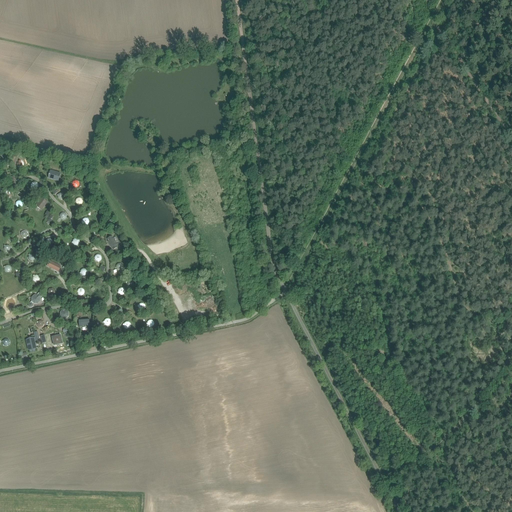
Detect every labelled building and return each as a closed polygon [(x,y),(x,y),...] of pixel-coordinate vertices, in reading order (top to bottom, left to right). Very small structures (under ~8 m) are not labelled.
[(19,168),(21,168),(22,168),(22,167),(23,167),(24,166),(24,165),(25,164),(25,163),(25,162),(24,161),(23,160),(22,159),(21,159),(20,159),(19,160),(18,160),(17,161),(17,162),(17,163),(16,164),(17,165),(17,166),(18,167),(19,167),(19,168)] [(50,175),(49,178),(54,180),(55,179),(58,180),(60,173),(51,171),(50,174),(49,174),(49,175),(50,175)] [(48,202),(42,197),(35,206),(41,210),(48,202)] [(112,235),(107,239),(113,250),(119,247),(112,235)] [(50,261),(47,266),(58,272),(61,267),(50,261)] [(29,304),(28,306),(30,308),(32,308),(33,306),(33,304),(34,303),(34,304),(38,304),(40,301),(40,298),(42,298),(43,297),(43,296),(41,293),(39,293),(38,294),(38,295),(34,295),(32,297),(32,301),(29,304)] [(69,312),(66,310),(63,310),(60,312),(60,316),(63,318),(66,318),(69,316),(69,312)] [(34,339),(27,340),(29,350),(36,348),(34,341),(35,341),(36,341),(40,340),(38,332),(34,333),(36,338),(35,338),(34,338),(34,339)] [(60,335),(52,337),(54,345),(62,343),(60,335)]
